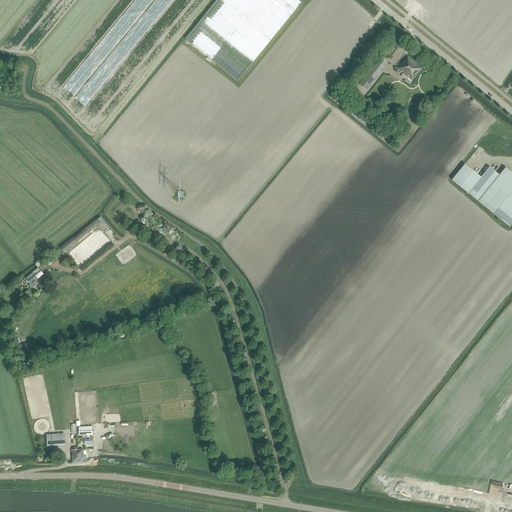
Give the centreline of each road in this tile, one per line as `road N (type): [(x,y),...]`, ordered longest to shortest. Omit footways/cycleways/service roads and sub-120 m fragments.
road 1 (track): [(402,511),(301,495),(254,306),(236,273),(139,200)]
road 2 (secondary): [(327,511),(116,478),(0,477)]
road 3 (tertiary): [(511,111),(374,0)]
